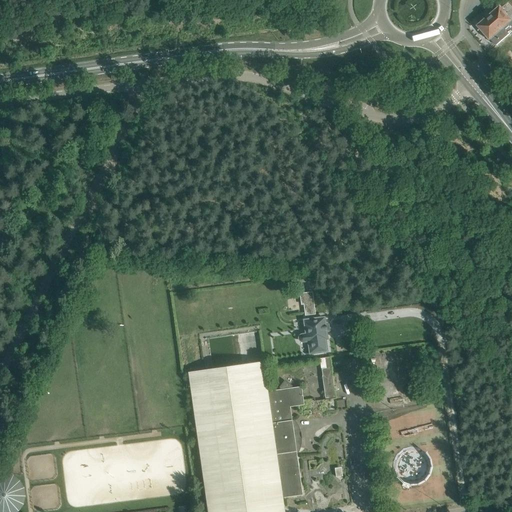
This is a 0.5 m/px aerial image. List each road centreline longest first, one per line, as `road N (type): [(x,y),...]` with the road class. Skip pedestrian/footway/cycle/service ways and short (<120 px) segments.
road 1 (unclassified): [(0,103),(231,74),(405,119),(433,112),(475,84)]
road 2 (primary): [(0,82),(210,52),(312,50)]
road 3 (unknown): [(372,511),(357,472),(338,333)]
road 4 (track): [(0,378),(81,215)]
road 5 (track): [(81,215),(143,84)]
